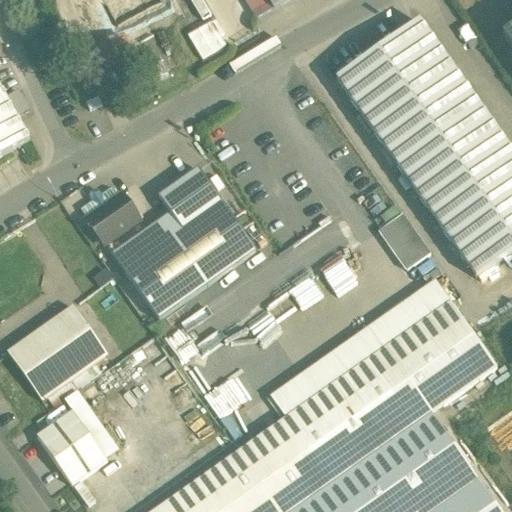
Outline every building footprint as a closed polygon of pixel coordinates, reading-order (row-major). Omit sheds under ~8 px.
[(266,0),(243,0),(257,22),(274,12),(266,0)] [(266,0),(274,12),(294,0),(266,0)] [(511,255),(511,154),(420,24),(337,83),(477,281),(511,255)] [(208,28),(184,37),(194,61),(218,52),(208,28)] [(123,39),(98,51),(111,78),(136,66),(123,39)] [(0,160),(30,144),(0,90),(0,160)] [(199,173),(159,201),(170,217),(112,258),(159,324),(257,255),(199,173)] [(102,198),(99,194),(95,193),(91,196),(90,200),(93,205),(81,212),(88,222),(121,200),(115,193),(111,192),(102,198)] [(88,222),(88,223),(105,248),(139,224),(122,199),(121,200),(88,222)] [(431,257),(403,218),(380,234),(408,274),(431,257)] [(436,285),(272,401),(287,422),(159,511),(298,511),(432,417),(497,371),(436,285)] [(74,310),(8,356),(43,405),(108,359),(74,310)] [(66,404),(36,425),(44,436),(73,415),(66,404)] [(44,436),(38,440),(72,490),(108,464),(73,415),(44,436)] [(432,417),(298,511),(436,511),(478,482),(432,417)] [(499,511),(478,482),(436,511),(499,511)]
